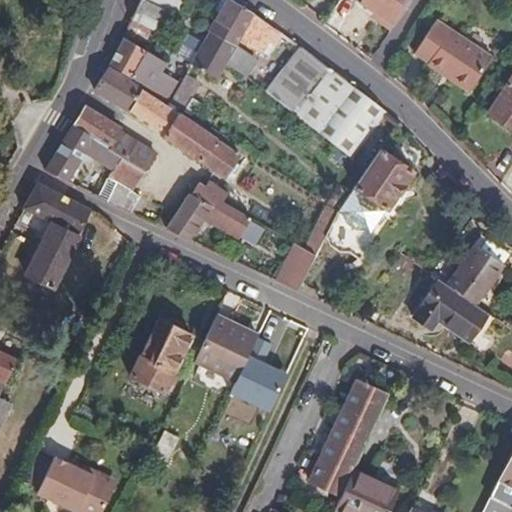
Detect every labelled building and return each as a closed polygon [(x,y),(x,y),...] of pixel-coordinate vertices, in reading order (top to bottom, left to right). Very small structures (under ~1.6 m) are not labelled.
[(178,17),(185,0),(141,0),(133,19),(158,31),(167,12),(178,17)] [(282,37),(253,17),(223,0),(213,0),(208,10),(216,14),(207,32),(207,33),(236,48),(238,44),(255,52),(261,42),(275,48),(282,37)] [(389,28),(407,0),(357,0),(357,1),(377,14),(375,18),(389,28)] [(469,91),(492,56),(436,20),(414,53),(429,62),(428,64),(469,91)] [(227,65),(236,48),(207,33),(201,45),(192,40),(184,56),(193,60),(191,64),(219,78),(227,65)] [(131,80),(147,54),(123,40),(108,66),(131,80)] [(246,78),(257,62),(236,48),(227,65),(246,78)] [(387,116),(299,49),(265,93),(352,161),(387,116)] [(157,78),(164,64),(147,54),(131,80),(147,89),(171,104),(179,90),(157,78)] [(164,138),(180,115),(106,70),(93,92),(164,138)] [(511,72),(485,115),(511,131),(511,72)] [(119,130),(84,108),(73,127),(108,149),(119,130)] [(241,158),(180,115),(164,138),(163,141),(191,161),(199,167),(200,165),(213,174),(225,182),(241,158)] [(111,172),(122,158),(108,149),(73,127),(45,171),(67,185),(69,184),(86,158),(111,172)] [(145,174),(157,155),(119,130),(108,149),(122,158),(145,174)] [(368,236),(411,174),(378,152),(347,195),(337,212),(325,235),(360,255),(370,238),(368,236)] [(133,193),(145,174),(122,158),(111,172),(108,177),(117,183),(133,193)] [(110,196),(117,183),(108,177),(100,191),(110,196)] [(192,241),(217,199),(224,202),(229,194),(208,182),(205,188),(198,184),(190,196),(188,195),(166,228),(192,241)] [(130,213),(140,198),(133,193),(117,183),(110,196),(107,202),(130,213)] [(53,288),(91,211),(38,185),(24,210),(52,225),(26,276),(53,289),(53,288)] [(337,212),(347,195),(336,188),(326,205),(337,212)] [(325,235),(337,212),(326,205),(313,230),(324,236),(325,235)] [(315,255),(324,236),(313,230),(304,248),(305,249),(315,255)] [(475,305),(502,266),(501,265),(506,255),(486,241),(479,250),(476,247),(448,286),(475,305)] [(298,291),(315,255),(305,249),(295,269),(287,286),(298,291)] [(287,286),(295,269),(284,263),(276,280),(287,286)] [(489,319),(436,281),(411,316),(430,330),(437,319),(472,343),(489,319)] [(236,380),(257,335),(213,314),(192,359),(191,360),(236,380)] [(165,394),(191,337),(158,321),(141,358),(138,357),(129,376),(165,394)] [(258,337),(250,355),(264,362),(272,344),(258,337)] [(0,396),(17,362),(0,353),(0,396)] [(250,355),(231,393),(270,411),(288,374),(264,362),(250,355)] [(352,472),(386,399),(354,384),(308,483),(340,499),(352,472)] [(0,431),(13,405),(0,398),(0,431)] [(171,457),(178,442),(162,434),(154,449),(171,457)] [(511,511),(511,453),(482,511),(511,511)] [(80,470),(54,457),(36,492),(76,511),(99,511),(112,485),(110,478),(96,472),(93,477),(80,470)] [(96,472),(83,465),(80,470),(93,477),(96,472)] [(389,511),(398,493),(352,472),(340,499),(334,511),(335,511),(389,511)]
